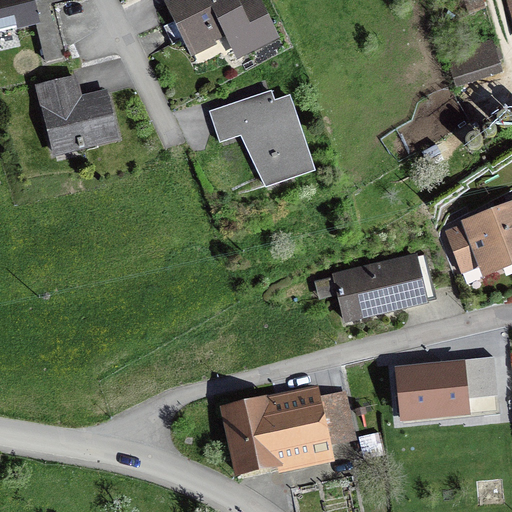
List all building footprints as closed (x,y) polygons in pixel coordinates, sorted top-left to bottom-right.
[(45,63),(66,58),(53,4),(63,1),(63,0),(0,0),(0,34),(37,26),(45,63)] [(163,25),(173,46),(184,40),(192,57),(218,45),(212,31),(226,24),(242,57),(279,40),(260,0),(256,0),(240,8),(236,0),(175,0),(165,5),(173,21),(163,25)] [(481,5),(479,0),(463,0),(466,10),(481,5)] [(445,53),(456,88),(503,74),(493,39),(445,53)] [(106,90),(82,96),(77,75),(35,86),(53,158),(119,142),(106,90)] [(272,91),(209,111),(220,144),(240,137),(265,190),(316,174),(290,96),(275,100),(272,91)] [(511,115),(511,114),(508,113),(504,112),(501,114),(498,116),(497,119),(497,122),(498,126),(500,128),(503,130),(507,130),(510,129),(511,126),(511,115)] [(490,125),(487,125),(485,126),(483,129),(482,131),(482,134),(483,137),(485,139),(487,140),(490,140),(493,139),(495,137),(496,134),(496,131),(495,129),(493,127),(490,125)] [(466,142),(466,145),(467,148),(469,151),(472,152),(476,153),(479,151),(482,149),(483,146),(483,143),(482,139),(480,137),(477,135),(473,135),(470,136),(467,139),(466,142)] [(442,152),(438,145),(422,153),(425,160),(442,152)] [(511,203),(465,222),(467,227),(446,236),(460,271),(480,263),(484,273),(511,261),(511,203)] [(337,297),(344,326),(364,321),(429,306),(428,303),(436,301),(425,255),(418,256),(417,254),(332,275),(332,278),(314,282),(319,301),(337,297)] [(501,416),(495,358),(394,369),(401,427),(501,416)] [(318,386),(219,408),(234,480),(277,471),(278,476),(335,464),(332,448),(357,442),(346,391),(320,397),(318,386)] [(385,455),(379,433),(359,438),(365,460),(385,455)]
